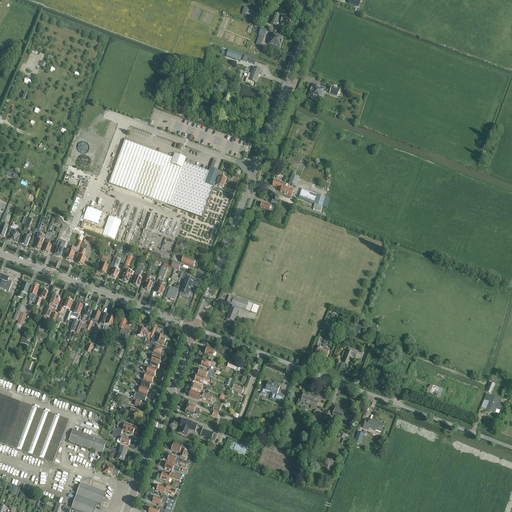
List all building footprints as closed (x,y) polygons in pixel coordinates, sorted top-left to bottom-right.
[(248,9),(246,14),(261,20),(263,15),(248,9)] [(280,17),(274,14),(271,24),(277,27),(280,17)] [(291,20),(283,18),(281,23),(288,26),(291,20)] [(284,37),(273,33),(272,36),(271,36),(268,44),(280,48),(284,37)] [(228,50),(226,57),(240,62),(243,56),(228,50)] [(256,61),(247,58),(248,57),(244,56),(243,60),(246,62),(246,61),(254,64),(256,61)] [(249,73),(245,82),(252,85),(253,82),(256,83),(261,70),(253,67),(250,74),(249,73)] [(325,89),(313,85),(309,96),(321,101),(325,89)] [(223,188),(226,179),(218,176),(220,171),(214,169),(211,168),(209,173),(184,164),(185,160),(174,156),(173,160),(125,142),(109,183),(203,218),(215,185),(223,188)] [(302,170),(308,154),(298,151),(293,166),(302,170)] [(90,161),(90,160),(89,159),(89,158),(88,157),(86,156),(85,156),(84,156),(83,156),(82,156),(80,157),(79,159),(79,160),(79,161),(79,162),(79,163),(80,165),(82,166),(83,167),(84,167),(85,167),(86,166),(88,165),(89,164),(90,163),(90,161)] [(299,178),(292,175),(289,183),(296,186),(299,178)] [(287,185),(284,183),(275,180),(273,186),(282,189),(280,194),(292,198),(295,190),(286,187),(287,185)] [(317,195),(302,189),(298,197),(314,203),(317,195)] [(317,195),(313,209),(321,211),(325,197),(317,195)] [(274,207),(271,206),(263,203),(261,208),(272,212),(274,207)] [(3,227),(0,234),(0,235),(5,237),(9,226),(7,226),(8,222),(10,217),(5,214),(2,220),(5,221),(3,227)] [(28,218),(22,235),(23,235),(23,236),(24,236),(25,236),(22,244),(27,246),(31,234),(29,233),(29,231),(28,231),(32,219),(28,218)] [(10,237),(9,239),(17,242),(20,235),(18,234),(19,232),(10,228),(7,236),(10,237)] [(61,229),(61,231),(62,232),(67,233),(65,237),(70,239),(72,236),(72,234),(70,233),(70,232),(61,229)] [(44,237),(38,234),(36,240),(38,241),(35,249),(39,251),(44,237)] [(51,235),(47,234),(45,239),(47,239),(43,251),(49,253),(52,246),(48,245),(51,238),(50,238),(51,235)] [(65,245),(56,242),(55,246),(58,247),(55,254),(58,255),(58,256),(59,257),(60,256),(61,256),(65,245)] [(77,258),(80,259),(78,263),(81,264),(81,265),(82,265),(83,265),(84,265),(87,258),(83,256),(88,245),(82,243),(80,248),(83,249),(81,254),(78,253),(77,258)] [(71,261),(72,260),(75,252),(73,252),(75,247),(71,246),(70,251),(67,250),(66,253),(68,254),(67,258),(69,259),(70,260),(71,261)] [(108,257),(104,255),(101,263),(103,264),(100,271),(102,272),(102,273),(104,274),(105,273),(106,273),(109,266),(105,265),(108,257)] [(196,261),(184,257),(182,263),(193,267),(194,267),(194,266),(195,265),(194,264),(196,261)] [(120,261),(114,258),(111,267),(114,269),(111,276),(113,276),(114,277),(115,278),(116,277),(117,278),(119,270),(118,270),(119,267),(118,267),(120,261)] [(169,266),(179,270),(181,265),(171,261),(169,266)] [(167,268),(167,266),(168,264),(164,263),(159,276),(164,278),(167,268)] [(142,270),(137,268),(134,276),(136,277),(133,284),(136,285),(136,286),(137,286),(138,286),(139,286),(142,279),(139,278),(142,270)] [(134,272),(126,270),(122,280),(125,281),(126,282),(127,283),(128,282),(130,275),(132,276),(134,272)] [(185,279),(181,291),(189,293),(194,279),(186,277),(188,274),(185,273),(183,278),(185,279)] [(0,288),(2,289),(3,287),(9,289),(8,292),(9,292),(12,283),(8,281),(10,278),(2,275),(0,279),(0,288)] [(146,284),(144,288),(147,289),(147,291),(148,291),(150,290),(150,291),(151,287),(153,288),(156,281),(151,280),(152,278),(146,276),(143,283),(146,284)] [(163,281),(161,280),(156,293),(159,294),(159,295),(160,295),(161,295),(163,290),(164,290),(165,289),(164,288),(164,287),(161,286),(161,284),(162,284),(163,281)] [(24,284),(21,293),(20,293),(18,297),(22,299),(23,294),(26,295),(30,286),(24,284)] [(29,299),(30,299),(29,301),(35,304),(38,296),(36,295),(39,289),(38,289),(37,287),(35,286),(34,287),(33,287),(30,294),(31,295),(29,299)] [(173,289),(172,288),(170,288),(167,297),(174,300),(178,291),(178,290),(179,288),(174,286),(173,289)] [(48,293),(42,290),(39,297),(38,297),(35,306),(38,307),(40,302),(44,303),(48,293)] [(47,306),(43,316),(49,318),(52,309),(56,310),(59,301),(60,301),(60,300),(60,299),(59,298),(59,297),(57,297),(57,296),(56,295),(55,296),(53,295),(49,307),(47,306)] [(234,297),(231,305),(232,305),(233,305),(238,307),(246,310),(248,303),(234,297)] [(63,307),(70,310),(73,302),(66,300),(63,307)] [(83,306),(78,304),(75,311),(74,310),(72,316),(78,318),(80,312),(80,313),(83,306)] [(254,305),(251,312),(256,314),(259,307),(254,305)] [(89,321),(91,318),(90,318),(93,310),(87,308),(82,320),(89,322),(89,323),(89,321)] [(231,308),(227,319),(233,322),(237,311),(237,310),(231,308)] [(99,318),(101,314),(100,313),(101,313),(99,312),(98,312),(96,311),(92,320),(93,320),(92,321),(95,322),(95,321),(98,322),(99,318)] [(18,324),(22,326),(27,315),(22,313),(18,324)] [(49,324),(54,326),(58,315),(54,313),(49,324)] [(103,314),(99,325),(104,326),(108,316),(103,314)] [(107,324),(105,324),(104,327),(103,330),(105,331),(104,332),(109,334),(111,329),(108,327),(109,325),(111,326),(115,318),(110,316),(107,324)] [(121,330),(120,334),(126,336),(127,332),(128,332),(129,327),(126,326),(127,322),(122,320),(119,326),(118,328),(118,329),(121,330)] [(73,335),(77,337),(78,333),(79,333),(81,328),(83,323),(79,322),(73,335)] [(367,329),(356,325),(353,332),(364,337),(367,329)] [(137,336),(143,338),(146,338),(144,344),(147,345),(151,334),(145,332),(146,330),(143,329),(143,328),(141,327),(141,328),(140,328),(137,336)] [(335,338),(338,332),(331,329),(329,335),(335,338)] [(25,334),(21,343),(29,346),(31,343),(28,342),(30,336),(25,334)] [(152,339),(151,342),(155,344),(157,345),(158,345),(166,348),(167,344),(165,343),(167,338),(162,337),(163,336),(159,334),(156,341),(154,341),(154,340),(152,339)] [(155,350),(153,353),(160,355),(161,354),(163,355),(164,352),(162,351),(162,350),(156,348),(158,345),(157,345),(155,344),(151,342),(149,348),(155,350)] [(317,354),(321,356),(326,345),(324,344),(322,348),(319,347),(317,354)] [(212,357),(213,357),(215,350),(207,348),(205,354),(209,356),(208,360),(211,361),(212,357)] [(342,359),(344,360),(342,364),(348,366),(351,356),(359,359),(360,355),(357,354),(358,351),(349,348),(348,351),(347,351),(346,352),(345,352),(344,352),(341,358),(342,359)] [(152,357),(151,360),(160,363),(160,362),(161,362),(161,360),(162,357),(150,353),(149,355),(149,356),(152,357)] [(160,364),(149,360),(148,365),(158,369),(160,364)] [(204,360),(203,362),(202,361),(201,365),(209,369),(211,365),(214,367),(216,364),(212,362),(211,363),(204,360)] [(145,366),(144,369),(147,370),(146,373),(154,376),(155,376),(155,375),(156,374),(155,373),(156,370),(148,367),(148,368),(145,366)] [(198,374),(198,375),(206,378),(210,380),(211,376),(214,377),(215,374),(208,371),(208,372),(200,369),(199,372),(198,372),(198,373),(198,374)] [(139,372),(137,375),(144,377),(145,377),(145,378),(144,380),(152,383),(152,382),(153,382),(153,380),(154,377),(146,374),(139,372)] [(197,376),(195,381),(205,385),(207,386),(209,380),(197,376)] [(429,383),(412,378),(410,385),(427,389),(429,383)] [(152,384),(138,379),(137,381),(143,383),(141,386),(150,389),(152,384)] [(266,388),(263,388),(261,394),(265,396),(267,392),(272,394),(270,400),(282,404),(284,397),(277,394),(280,387),(278,386),(279,385),(274,383),(274,384),(269,382),(266,388)] [(203,386),(195,383),(194,384),(193,386),(194,386),(193,389),(203,393),(204,391),(201,390),(203,386)] [(136,386),(133,384),(130,384),(129,386),(134,388),(140,390),(139,393),(147,396),(149,390),(137,386),(136,386)] [(429,385),(426,393),(440,398),(443,390),(429,385)] [(244,390),(234,386),(232,390),(235,391),(235,392),(239,393),(242,394),(244,390)] [(140,395),(131,391),(130,394),(134,395),(133,399),(145,403),(147,397),(140,394),(140,395)] [(203,395),(191,391),(189,396),(201,401),(201,398),(211,402),(213,397),(204,393),(203,395)] [(304,394),(300,402),(311,406),(311,407),(316,409),(318,403),(315,401),(316,398),(309,395),(309,396),(304,394)] [(501,400),(486,394),(484,400),(489,402),(486,410),(495,413),(496,409),(500,411),(502,405),(500,405),(501,400)] [(69,421),(0,395),(0,443),(53,464),(69,421)] [(136,403),(135,406),(143,408),(145,404),(132,399),(131,401),(136,403)] [(200,413),(200,412),(199,412),(200,410),(196,408),(197,406),(190,403),(187,408),(195,411),(200,413)] [(342,409),(335,407),(332,415),(342,419),(341,420),(348,422),(349,418),(343,416),(346,410),(342,409)] [(142,412),(132,408),(130,414),(140,418),(142,412)] [(187,408),(186,413),(193,416),(194,414),(195,411),(187,408)] [(179,433),(187,436),(189,430),(195,433),(198,425),(183,419),(180,427),(181,427),(179,433)] [(370,420),(369,422),(366,421),(363,428),(368,430),(369,428),(381,432),(384,425),(370,420)] [(131,426),(124,423),(123,426),(124,426),(123,430),(118,428),(116,432),(121,434),(122,431),(133,435),(135,429),(130,427),(131,426)] [(214,433),(203,429),(201,435),(211,440),(214,433)] [(106,442),(73,430),(69,441),(102,454),(106,442)] [(121,434),(116,432),(114,432),(112,436),(115,437),(118,438),(116,443),(119,444),(119,443),(129,446),(131,441),(120,437),(121,434)] [(244,450),(246,444),(236,441),(233,447),(244,450)] [(185,449),(174,444),(171,450),(179,454),(179,453),(181,454),(179,457),(184,459),(187,452),(184,451),(185,449)] [(111,449),(111,451),(119,454),(125,456),(128,450),(119,447),(118,450),(117,450),(116,451),(111,449)] [(111,451),(105,448),(103,451),(117,457),(116,459),(124,462),(125,459),(124,459),(125,456),(119,454),(111,451)] [(183,461),(170,456),(167,461),(177,465),(178,462),(179,462),(182,463),(183,462),(183,461)] [(173,469),(175,470),(177,470),(178,468),(167,463),(165,469),(172,472),(173,469)] [(103,473),(111,476),(112,474),(117,476),(119,471),(114,469),(114,468),(107,465),(103,473)] [(171,474),(170,476),(163,473),(160,480),(169,483),(170,480),(180,484),(182,479),(171,474)] [(81,483),(71,508),(70,511),(93,511),(96,504),(101,506),(106,492),(81,483)] [(177,490),(167,486),(166,489),(159,486),(158,488),(157,488),(157,490),(156,491),(163,494),(165,491),(175,495),(176,493),(178,494),(180,491),(177,490)] [(169,511),(171,511),(175,501),(166,498),(166,499),(163,498),(162,500),(155,497),(154,500),(153,500),(152,502),(153,502),(152,503),(160,506),(162,503),(168,505),(166,510),(169,511)] [(62,511),(65,506),(57,503),(54,511),(62,511)]
